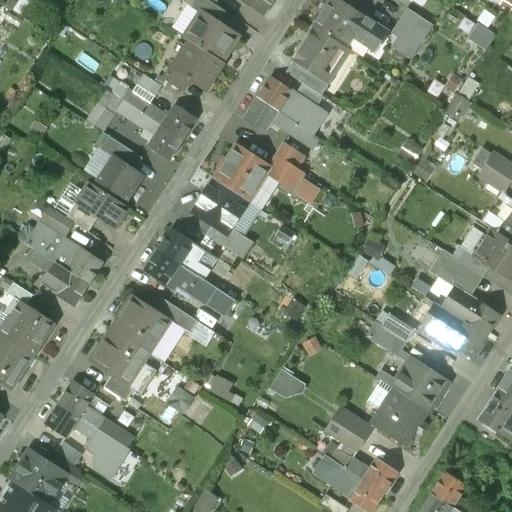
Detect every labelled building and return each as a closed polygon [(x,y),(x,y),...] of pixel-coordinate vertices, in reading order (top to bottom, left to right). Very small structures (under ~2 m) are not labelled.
[(216,6),(206,0),(195,0),(191,8),(201,14),(202,13),(218,24),(225,12),(216,6)] [(274,0),(244,0),(243,2),(264,16),(274,0)] [(386,30),(339,0),(331,0),(314,27),(346,48),(353,38),(373,50),(386,30)] [(431,26),(408,12),(400,24),(423,38),(431,26)] [(218,24),(202,13),(201,14),(185,38),(193,44),(222,62),(238,36),(218,24)] [(423,38),(400,24),(393,35),(399,39),(393,48),(410,59),(423,38)] [(479,25),(469,41),(485,51),(495,36),(479,25)] [(346,48),(314,27),(292,61),(294,62),(326,84),(348,49),(346,48)] [(222,62),(193,44),(175,72),(175,73),(189,82),(205,92),(223,63),(222,62)] [(326,84),(294,62),(287,74),(303,84),(322,97),(329,86),(326,84)] [(175,72),(170,68),(163,80),(182,93),(189,82),(175,73),(175,72)] [(161,88),(144,77),(138,88),(154,98),(161,88)] [(296,94),(271,78),(257,99),(297,125),(314,136),(328,115),(317,108),(296,94)] [(322,97),(303,84),(296,94),(317,108),(323,98),(322,97)] [(129,90),(120,85),(113,95),(122,101),(129,90)] [(169,116),(129,90),(122,101),(124,102),(183,140),(197,119),(176,105),(169,116)] [(113,95),(102,110),(114,118),(118,112),(124,102),(122,101),(113,95)] [(297,125),(257,99),(244,121),(265,134),(272,123),(290,135),(297,125)] [(183,140),(124,102),(118,112),(156,136),(148,148),(170,162),(183,140)] [(102,110),(96,107),(87,121),(104,132),(114,118),(102,110)] [(314,136),(297,125),(290,135),(313,150),(319,140),(314,136)] [(137,156),(107,137),(99,149),(114,159),(129,169),(137,156)] [(269,168),(235,146),(214,179),(248,201),(268,170),(269,168)] [(283,146),(276,156),(294,168),(301,157),(283,146)] [(511,179),(511,166),(493,154),(486,165),(511,181),(511,179)] [(294,168),(276,156),(269,168),(268,170),(294,187),(303,174),(294,168)] [(129,169),(114,159),(96,187),(125,206),(143,177),(129,169)] [(511,181),(486,165),(479,176),(504,192),(511,181)] [(248,201),(214,179),(194,210),(195,214),(213,225),(226,234),(230,228),(248,201)] [(96,187),(89,183),(75,204),(98,219),(115,230),(129,208),(125,206),(96,187)] [(98,219),(75,204),(66,219),(89,234),(98,219)] [(70,227),(50,214),(38,234),(58,247),(63,239),(62,239),(70,227)] [(511,216),(500,235),(511,243),(511,216)] [(253,243),(230,228),(226,234),(213,225),(206,235),(243,259),(253,243)] [(193,243),(172,230),(158,252),(179,265),(186,255),(193,243)] [(511,243),(500,235),(492,230),(476,255),(475,256),(491,267),(511,280),(511,243)] [(56,250),(33,235),(26,245),(32,249),(49,260),(56,250)] [(49,260),(32,249),(25,260),(42,271),(49,260)] [(476,255),(466,249),(458,262),(483,278),(491,267),(475,256),(476,255)] [(102,265),(80,251),(74,262),(56,250),(49,260),(88,286),(102,265)] [(179,265),(158,252),(145,273),(166,286),(173,275),(179,265)] [(458,262),(444,252),(440,257),(458,268),(454,273),(477,288),(483,278),(458,262)] [(204,267),(186,255),(179,265),(198,277),(204,267)] [(477,288),(454,273),(458,268),(440,257),(431,272),(460,292),(447,311),(486,337),(500,316),(471,297),(477,288)] [(88,286),(49,260),(42,271),(48,275),(41,285),(75,307),(88,286)] [(198,277),(179,265),(173,275),(191,287),(198,277)] [(227,297),(212,287),(206,296),(220,306),(227,297)] [(433,303),(417,292),(411,302),(427,312),(433,303)] [(155,308),(135,295),(113,330),(149,353),(172,320),(172,319),(155,308)] [(53,323),(15,298),(4,314),(0,311),(0,337),(31,357),(53,323)] [(197,321),(162,298),(155,308),(172,319),(172,320),(190,332),(197,321)] [(447,311),(437,305),(425,325),(439,334),(434,341),(448,350),(451,344),(472,358),(486,337),(447,311)] [(414,329),(390,314),(382,325),(406,341),(414,329)] [(406,341),(382,325),(382,326),(377,322),(368,336),(397,355),(406,341)] [(149,353),(113,330),(91,363),(110,376),(132,390),(141,396),(163,362),(149,353)] [(31,357),(0,337),(0,384),(10,390),(31,357)] [(446,382),(410,358),(391,387),(393,389),(428,411),(446,382)] [(300,400),(310,383),(286,368),(276,386),(300,400)] [(511,371),(502,387),(511,393),(511,371)] [(132,390),(110,376),(103,387),(125,401),(132,390)] [(93,396),(73,382),(59,404),(80,417),(86,408),(93,396)] [(393,389),(372,422),(406,445),(428,411),(393,389)] [(511,401),(499,392),(480,421),(511,441),(511,401)] [(80,417),(59,404),(45,425),(65,439),(73,427),(80,417)] [(104,420),(86,408),(80,417),(98,429),(104,420)] [(373,429),(343,409),(342,409),(340,408),(333,419),(335,420),(327,432),(336,438),(344,427),(364,441),(373,429)] [(98,429),(80,417),(73,427),(91,439),(98,429)] [(364,441),(344,427),(336,438),(357,452),(364,441)] [(378,459),(370,471),(352,459),(351,460),(336,451),(337,448),(330,444),(323,454),(327,456),(385,494),(399,473),(378,459)] [(66,476),(28,451),(9,480),(48,505),(66,476)] [(373,511),(385,494),(327,456),(315,474),(352,498),(350,502),(366,511),(373,511)] [(467,487),(446,473),(432,494),(454,508),(460,498),(467,487)] [(0,505),(0,511),(54,511),(55,511),(14,485),(0,505)] [(458,511),(453,509),(454,508),(432,494),(420,511),(458,511)] [(347,511),(349,509),(327,495),(320,505),(330,511),(347,511)] [(477,511),(479,510),(460,498),(454,508),(459,511),(477,511)]
